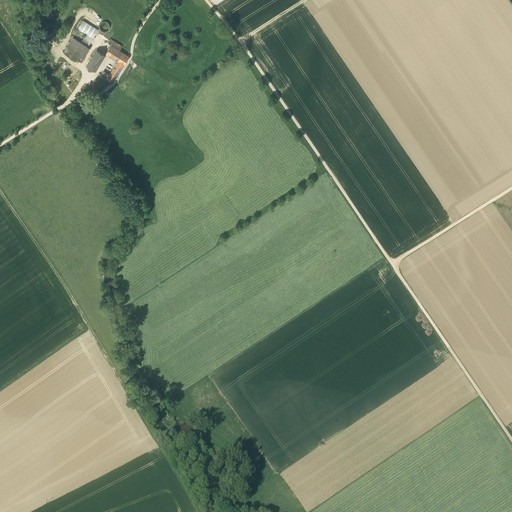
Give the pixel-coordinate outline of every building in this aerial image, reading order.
[(77,30),(85,35),(92,39),(98,29),(83,20),(77,30)] [(109,29),(110,27),(109,25),(108,23),(106,22),(104,22),(102,22),(101,23),(100,25),(99,27),(100,29),(101,30),(103,32),(105,32),(107,32),(108,30),(109,29)] [(92,39),(85,35),(81,43),(88,47),(92,39)] [(90,49),(88,47),(81,43),(72,38),(63,52),(81,63),(90,49)] [(122,47),(113,41),(111,45),(110,46),(119,51),(122,47)] [(118,61),(109,76),(107,79),(112,82),(127,60),(128,57),(119,51),(110,46),(105,54),(118,61)] [(105,56),(96,50),(87,67),(96,72),(105,56)] [(109,76),(103,72),(98,79),(104,83),(107,79),(109,76)]
